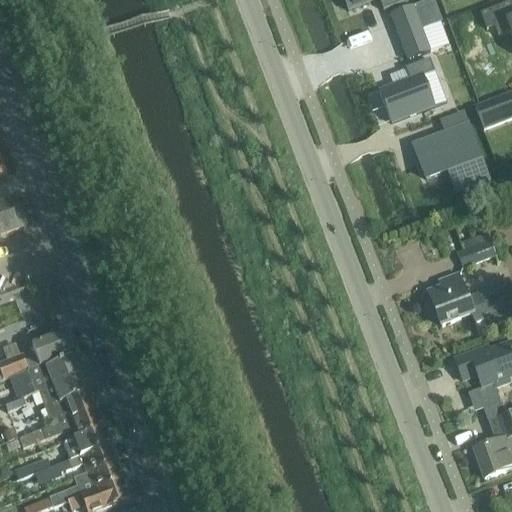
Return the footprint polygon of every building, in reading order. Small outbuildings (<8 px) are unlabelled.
[(342,0),(348,13),(379,2),(383,13),(408,4),(406,0),(342,0)] [(433,2),(391,18),(399,41),(422,32),(442,25),(433,2)] [(511,9),(510,5),(477,17),(484,34),(506,25),(510,36),(511,40),(511,9)] [(422,32),(399,41),(408,63),(430,54),(422,32)] [(434,110),(423,80),(435,75),(430,62),(406,71),(410,83),(379,95),(391,126),(434,110)] [(511,95),(475,110),(484,132),(511,121),(511,95)] [(467,130),(414,150),(426,182),(470,165),(473,171),(462,175),(467,190),(487,182),(467,130)] [(0,240),(26,231),(15,200),(0,206),(0,240)] [(454,249),(457,257),(462,271),(496,258),(487,236),(454,249)] [(427,302),(432,316),(437,317),(442,329),(472,318),(475,325),(489,320),(492,329),(511,321),(511,288),(511,289),(498,294),(497,291),(467,302),(458,278),(443,284),(445,289),(429,296),(430,298),(427,302)] [(22,357),(0,365),(0,384),(9,381),(9,382),(28,375),(37,371),(76,357),(76,355),(78,354),(73,339),(70,340),(69,337),(33,350),(38,362),(25,367),(22,357)] [(508,382),(511,380),(511,352),(510,347),(480,359),(478,354),(455,363),(463,384),(477,379),(482,392),(494,387),(496,391),(509,386),(508,382)] [(37,371),(28,375),(36,396),(38,395),(85,377),(78,360),(39,375),(37,371)] [(85,377),(38,395),(45,412),(52,410),(66,404),(92,394),(85,377)] [(52,410),(45,412),(51,430),(62,426),(66,424),(99,412),(92,394),(66,404),(52,410)] [(26,409),(23,401),(22,400),(17,402),(4,407),(8,416),(26,409)] [(51,430),(19,443),(23,452),(76,432),(79,441),(106,431),(99,412),(66,424),(62,426),(51,430)] [(511,417),(497,423),(505,442),(474,453),(484,482),(511,472),(511,441),(511,440),(511,417)] [(75,443),(65,447),(71,464),(82,460),(113,448),(106,431),(79,441),(75,443)] [(71,464),(59,469),(62,477),(72,473),(85,468),(88,477),(119,465),(113,448),(82,460),(71,464)] [(47,462),(15,474),(19,485),(35,478),(51,472),(47,462)] [(77,490),(49,500),(53,510),(67,504),(68,505),(95,494),(126,482),(119,465),(88,477),(82,480),(74,483),(77,490)] [(95,494),(68,505),(70,511),(79,511),(86,510),(86,511),(108,511),(134,502),(126,482),(95,494)]
